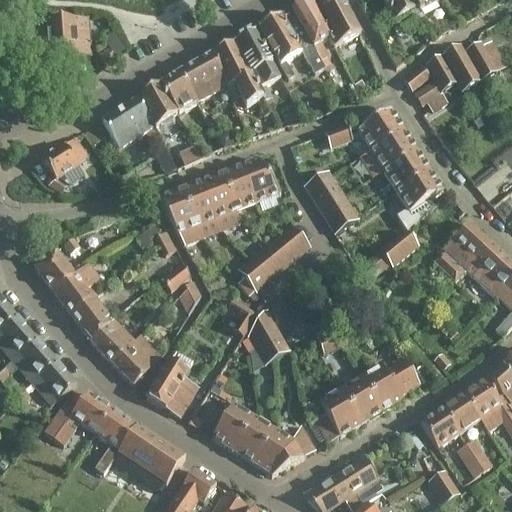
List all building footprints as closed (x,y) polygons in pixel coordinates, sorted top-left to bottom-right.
[(324,33),(328,41),(333,51),(359,37),(339,0),(312,0),(310,1),(326,32),(324,33)] [(418,14),(410,0),(380,0),(393,24),(410,15),(413,21),(412,22),(420,35),(429,30),(426,24),(419,13),(418,14)] [(410,0),(418,14),(419,13),(436,5),(437,7),(444,4),(442,0),(440,1),(439,0),(410,0)] [(325,57),(325,56),(319,46),(328,41),(324,33),(326,32),(310,1),(290,13),(324,71),(330,68),(327,61),(325,57)] [(290,13),(257,31),(284,79),(289,77),(283,66),(301,56),(313,78),(320,74),(326,85),(330,82),(324,71),(290,13)] [(89,57),(88,49),(86,21),(48,24),(49,32),(37,33),(39,49),(50,48),(51,60),(89,57)] [(262,102),(264,106),(270,102),(264,89),(279,81),(253,33),(232,46),(248,79),(250,78),(263,101),(262,102)] [(246,110),(256,104),(264,119),(268,128),(273,126),(269,116),(264,106),(262,102),(263,101),(250,78),(248,79),(232,46),(210,58),(226,89),(225,90),(231,101),(239,97),(246,110)] [(479,48),(463,57),(479,85),(504,71),(493,53),(485,58),(479,48)] [(479,85),(463,57),(459,50),(425,70),(440,96),(455,87),(460,96),(479,85)] [(104,67),(114,61),(108,52),(98,59),(104,67)] [(192,106),(196,106),(225,90),(226,89),(210,58),(178,76),(192,106)] [(411,94),(428,81),(421,72),(404,85),(411,94)] [(192,106),(178,76),(160,88),(177,118),(177,119),(196,107),(196,106),(192,106)] [(365,94),(360,83),(353,87),(358,98),(365,94)] [(420,109),(439,98),(432,86),(413,98),(420,109)] [(155,132),(175,119),(177,118),(160,88),(137,102),(153,132),(163,149),(164,149),(155,132)] [(153,132),(137,102),(101,124),(118,153),(144,136),(154,154),(163,149),(153,132)] [(360,140),(369,155),(403,133),(390,114),(391,114),(390,113),(355,135),(356,136),(356,135),(357,136),(349,139),(345,129),(344,130),(328,136),(334,151),(350,145),(351,145),(351,144),(360,140)] [(369,155),(382,175),(416,154),(403,133),(369,155)] [(66,189),(57,183),(77,170),(76,168),(87,161),(75,142),(41,164),(54,185),(48,189),(60,197),(66,189)] [(184,170),(202,161),(194,149),(178,157),(184,170)] [(382,175),(395,195),(428,174),(416,154),(382,175)] [(278,199),(279,198),(256,163),(255,164),(256,164),(240,170),(255,207),(278,198),(278,199)] [(240,170),(220,178),(235,215),(255,207),(240,170)] [(407,217),(442,195),(441,194),(428,174),(395,195),(407,215),(407,217)] [(303,190),(311,203),(334,187),(327,175),(303,190)] [(235,215),(220,178),(200,186),(219,235),(239,227),(235,215)] [(200,186),(180,194),(199,243),(219,235),(200,186)] [(311,203),(318,214),(342,199),(334,187),(311,203)] [(180,194),(175,196),(158,202),(157,202),(183,249),(199,243),(180,194)] [(318,214),(326,226),(350,211),(342,199),(318,214)] [(350,211),(326,226),(333,238),(357,223),(350,211)] [(80,226),(83,229),(90,223),(88,220),(80,226)] [(493,251),(468,227),(443,253),(445,255),(442,258),(441,256),(433,265),(454,285),(465,274),(469,277),(493,251)] [(309,252),(292,230),(280,239),(298,261),(309,252)] [(153,244),(158,252),(160,250),(169,245),(166,238),(159,241),(154,232),(134,243),(143,257),(151,251),(149,247),(153,244)] [(380,255),(390,267),(393,270),(417,250),(405,235),(380,255)] [(270,248),(287,270),(298,261),(280,239),(270,248)] [(71,241),(62,249),(69,258),(78,250),(71,241)] [(158,252),(164,263),(175,255),(169,245),(160,250),(158,252)] [(270,248),(259,257),(277,278),(287,270),(270,248)] [(495,302),(496,300),(511,282),(511,268),(493,251),(469,277),(495,302)] [(33,271),(52,295),(74,278),(56,254),(33,271)] [(259,257),(248,266),(266,287),(277,278),(259,257)] [(372,261),(357,274),(366,285),(382,273),(372,261)] [(266,287),(248,266),(237,275),(254,296),(266,287)] [(170,296),(175,292),(189,281),(182,267),(160,285),(170,296)] [(74,278),(52,295),(70,319),(94,301),(96,300),(90,293),(100,285),(88,269),(77,276),(74,278)] [(493,334),(501,341),(511,328),(511,282),(496,300),(511,314),(493,334)] [(187,319),(199,300),(191,285),(181,291),(183,295),(177,301),(187,319)] [(70,319),(89,345),(111,323),(111,324),(94,301),(70,319)] [(0,333),(15,320),(0,303),(0,333)] [(242,341),(256,319),(234,305),(227,316),(239,323),(232,334),(242,341)] [(247,340),(252,349),(277,335),(265,315),(261,317),(247,340)] [(0,333),(0,352),(10,364),(34,343),(15,320),(0,333)] [(89,346),(110,367),(133,345),(111,323),(89,345),(89,346)] [(354,330),(335,337),(341,351),(360,344),(354,330)] [(277,335),(252,349),(264,369),(289,355),(277,335)] [(341,351),(335,337),(317,344),(322,358),(341,351)] [(10,364),(30,387),(54,366),(34,343),(10,364)] [(133,345),(110,367),(133,389),(155,367),(133,345)] [(432,364),(441,374),(450,366),(441,356),(432,364)] [(511,357),(503,366),(511,375),(511,357)] [(179,422),(198,392),(183,382),(188,375),(169,363),(145,402),(179,422)] [(54,366),(30,387),(51,410),(75,389),(54,366)] [(488,380),(501,398),(510,408),(511,406),(511,375),(503,366),(488,380)] [(0,385),(9,378),(2,369),(0,371),(0,385)] [(360,382),(380,417),(402,404),(381,370),(360,382)] [(360,382),(339,394),(360,429),(380,417),(360,382)] [(462,399),(479,425),(486,436),(501,426),(510,440),(511,439),(511,406),(510,408),(501,398),(495,402),(484,385),(462,399)] [(20,408),(29,401),(23,393),(13,400),(20,408)] [(360,429),(339,394),(318,407),(325,418),(338,441),(360,429)] [(94,438),(110,414),(85,397),(72,415),(62,408),(43,435),(61,449),(78,426),(94,438)] [(462,399),(441,413),(458,438),(479,425),(462,399)] [(211,442),(232,455),(253,421),(232,408),(211,442)] [(437,452),(458,438),(441,413),(420,427),(437,452)] [(110,414),(94,438),(110,448),(94,472),(102,478),(117,457),(128,464),(147,437),(137,429),(136,431),(110,414)] [(327,447),(338,441),(325,418),(314,425),(327,447)] [(232,455),(252,468),(273,433),(253,421),(232,455)] [(299,430),(291,444),(293,446),(303,462),(304,461),(303,461),(314,455),(299,430)] [(293,446),(291,444),(273,433),(252,468),(270,479),(269,480),(270,481),(303,462),(293,446)] [(164,489),(175,473),(183,461),(147,437),(128,464),(164,489)] [(491,469),(473,443),(465,448),(483,475),(491,469)] [(473,482),(483,475),(465,448),(455,455),(473,482)] [(363,462),(333,480),(353,511),(358,511),(362,509),(356,498),(377,484),(363,462)] [(203,507),(215,490),(192,475),(166,511),(183,511),(189,505),(181,499),(184,495),(203,507)] [(444,476),(428,486),(441,507),(458,497),(444,476)] [(353,511),(333,480),(304,499),(304,502),(315,511),(331,511),(344,504),(348,511),(353,511)] [(245,511),(246,511),(225,497),(214,511),(245,511)]
